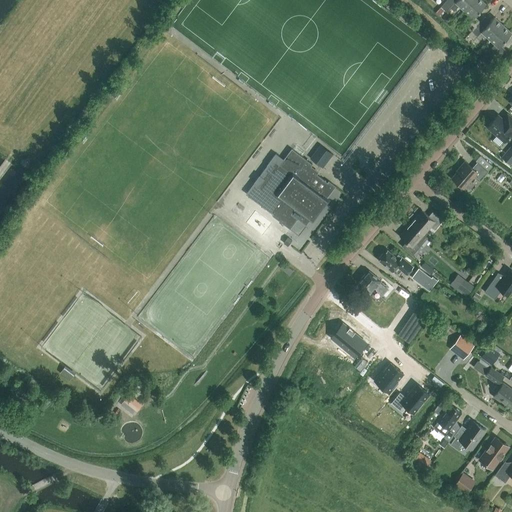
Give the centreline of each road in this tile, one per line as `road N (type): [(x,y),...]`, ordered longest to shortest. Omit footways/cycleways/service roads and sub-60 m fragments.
road 1 (tertiary): [(224,494),(264,389),(323,284),(417,181)]
road 2 (unclassified): [(224,494),(71,465),(0,430)]
road 3 (tertiary): [(417,181),(511,72)]
